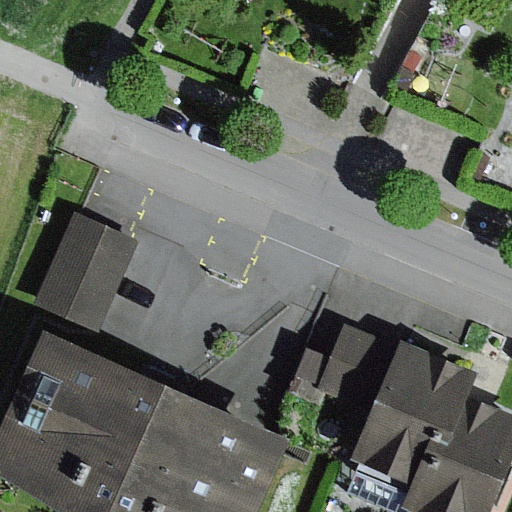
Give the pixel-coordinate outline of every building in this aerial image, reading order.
[(136,240),(76,213),(47,278),(107,305),(136,240)] [(376,408),(402,344),(345,321),(319,385),(376,408)] [(261,511),(298,429),(54,322),(0,444),(0,460),(118,511),(261,511)] [(424,485),(464,388),(474,364),(405,336),(402,344),(376,408),(355,457),(424,485)] [(424,485),(416,505),(433,511),(490,511),(511,460),(511,408),(491,400),(464,388),(424,485)]
